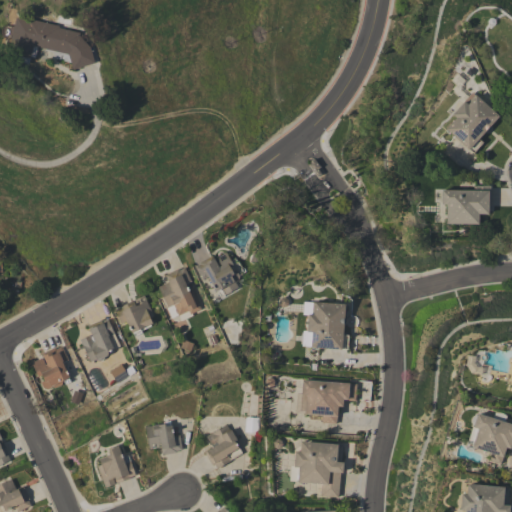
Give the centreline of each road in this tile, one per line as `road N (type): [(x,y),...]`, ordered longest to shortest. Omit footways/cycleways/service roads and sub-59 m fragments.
road 1 (residential): [(0,345),(297,145),(360,66),(376,0)]
road 2 (residential): [(336,196),(381,279),(395,349),(374,511)]
road 3 (residential): [(0,153),(51,165),(85,145),(97,117),(86,74)]
road 4 (residential): [(0,360),(69,511)]
road 5 (residential): [(511,272),(387,298)]
